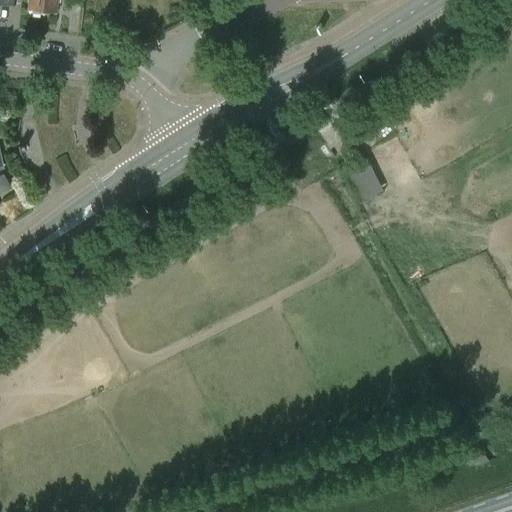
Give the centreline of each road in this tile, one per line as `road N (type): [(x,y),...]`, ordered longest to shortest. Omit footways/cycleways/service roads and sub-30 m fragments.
road 1 (tertiary): [(431,0),(189,148)]
road 2 (tertiary): [(189,148),(0,272)]
road 3 (residential): [(131,78),(271,0)]
road 4 (tertiary): [(131,78),(0,58)]
